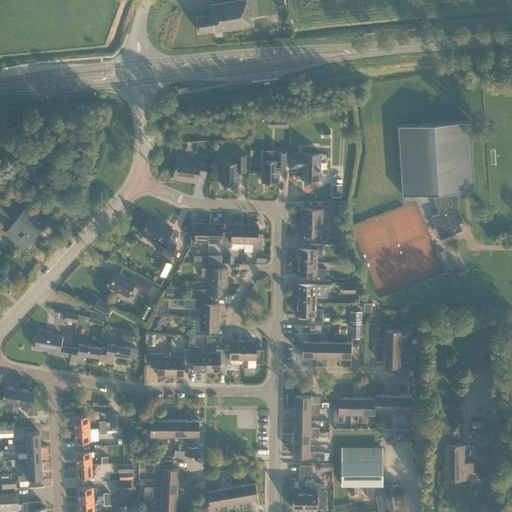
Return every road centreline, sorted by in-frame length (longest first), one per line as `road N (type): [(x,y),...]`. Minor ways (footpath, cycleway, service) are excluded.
road 1 (primary): [(380,47),(140,62)]
road 2 (primary): [(142,81),(380,47)]
road 3 (residential): [(275,390),(54,377)]
road 4 (tertiary): [(0,332),(140,180)]
road 5 (residential): [(278,268),(275,208),(189,201),(140,180)]
road 6 (primary): [(0,90),(142,81)]
road 7 (primary): [(140,62),(0,80)]
road 8 (residential): [(60,511),(54,377)]
road 9 (primary): [(380,47),(511,38)]
